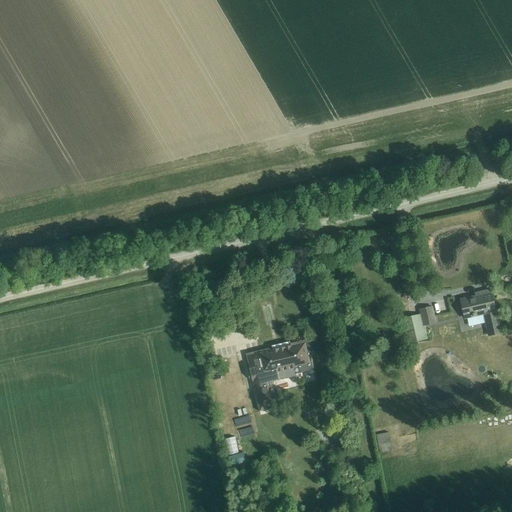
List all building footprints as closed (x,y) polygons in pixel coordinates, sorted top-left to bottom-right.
[(465,318),(480,315),(484,314),(490,336),(501,333),(496,311),(491,291),(482,293),(483,296),(477,298),(477,297),(461,301),(465,318)] [(421,314),(402,319),(408,344),(427,339),(424,325),(435,323),(432,307),(420,310),(421,314)] [(443,317),(437,320),(440,327),(447,323),(443,317)] [(273,380),(290,376),(314,370),(307,340),(291,344),(291,347),(273,351),(274,357),(272,357),(272,358),(261,361),(258,351),(246,354),(260,412),(280,407),(275,386),(274,386),(273,380)] [(389,433),(376,435),(380,453),(393,451),(389,433)]
